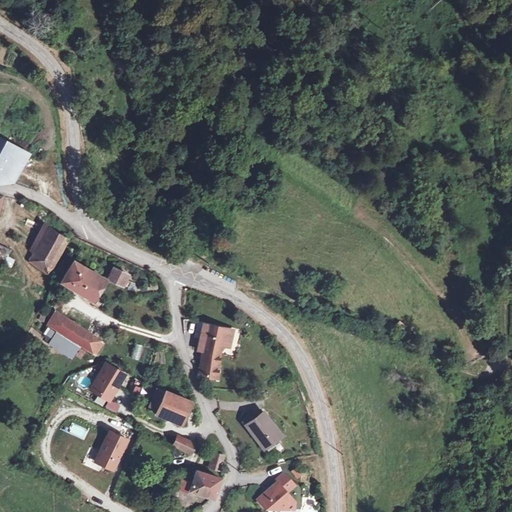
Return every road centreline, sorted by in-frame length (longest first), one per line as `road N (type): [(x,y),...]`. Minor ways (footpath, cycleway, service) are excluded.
road 1 (tertiary): [(176,272),(245,301),(291,344),(321,407),(336,511)]
road 2 (unclassified): [(176,272),(180,345),(230,455),(225,491),(208,511)]
road 3 (tertiary): [(0,23),(60,75),(91,228)]
